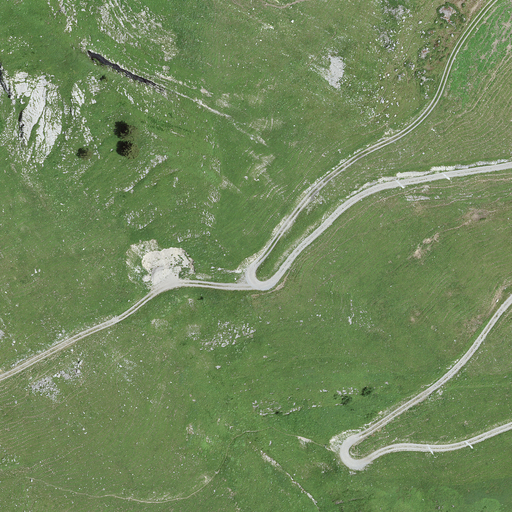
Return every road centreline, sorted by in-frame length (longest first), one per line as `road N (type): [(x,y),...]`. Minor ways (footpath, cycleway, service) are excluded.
road 1 (track): [(0,377),(119,318),(159,289),(272,282),(375,186),(511,164)]
road 2 (track): [(255,284),(252,268),(315,188),(430,108),(457,48),(494,0)]
road 3 (track): [(511,298),(448,376),(346,444),(344,453)]
road 4 (track): [(344,453),(355,464),(397,446),(454,447),(511,426)]
